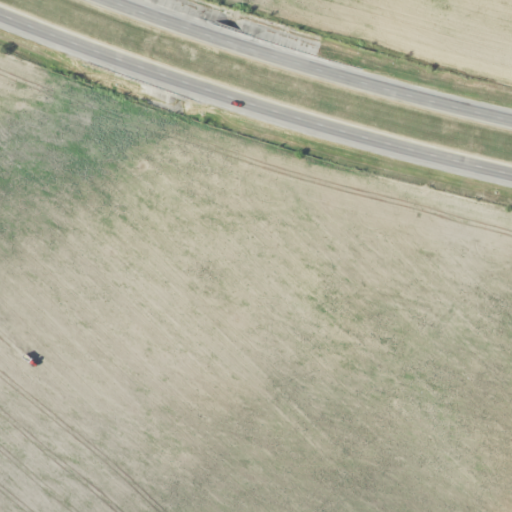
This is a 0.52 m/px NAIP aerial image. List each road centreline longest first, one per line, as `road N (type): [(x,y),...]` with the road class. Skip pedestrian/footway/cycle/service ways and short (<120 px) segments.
road 1 (tertiary): [(0,10),(203,89),(511,174)]
road 2 (tertiary): [(511,121),(401,97),(118,0)]
